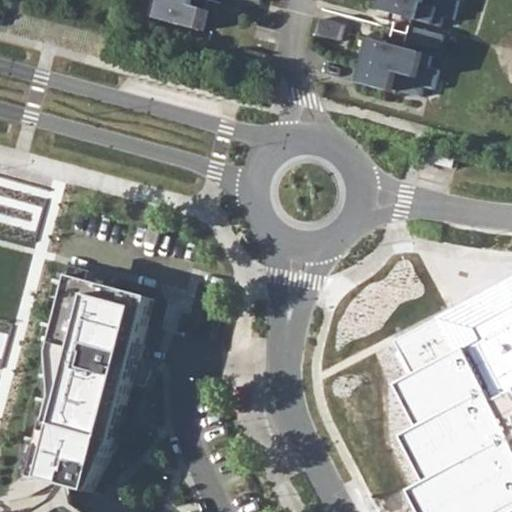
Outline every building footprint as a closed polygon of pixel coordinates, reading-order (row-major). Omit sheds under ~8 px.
[(165,0),(166,0),(161,20),(212,34),(218,13),(208,10),(195,7),(196,0),(208,0),(210,1),(210,0),(165,0)] [(389,0),(386,12),(442,27),(445,17),(455,20),(461,0),(459,0),(389,0)] [(446,36),(414,27),(410,42),(442,51),(446,36)] [(378,41),(367,82),(423,97),(426,87),(436,90),(441,71),(431,67),(434,56),(378,41)] [(453,155),(434,150),(431,162),(450,167),(453,155)] [(118,442),(157,300),(76,278),(23,474),(59,484),(79,489),(94,493),(118,442)] [(511,281),(459,309),(468,326),(511,302),(511,281)] [(511,511),(511,302),(468,326),(459,309),(396,341),(415,376),(398,385),(420,428),(404,437),(427,483),(412,492),(422,511),(511,511)] [(86,511),(95,511),(79,489),(59,484),(34,498),(86,511)] [(86,511),(34,498),(7,511),(86,511)]
